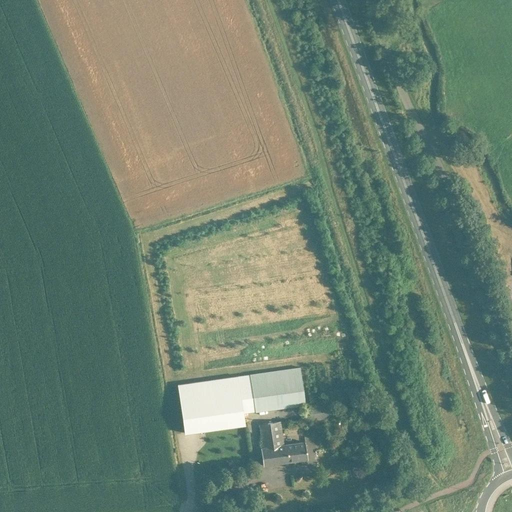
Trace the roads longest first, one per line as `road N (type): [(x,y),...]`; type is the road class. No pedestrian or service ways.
road 1 (primary): [(472,374),(337,0)]
road 2 (unclassified): [(511,350),(370,0)]
